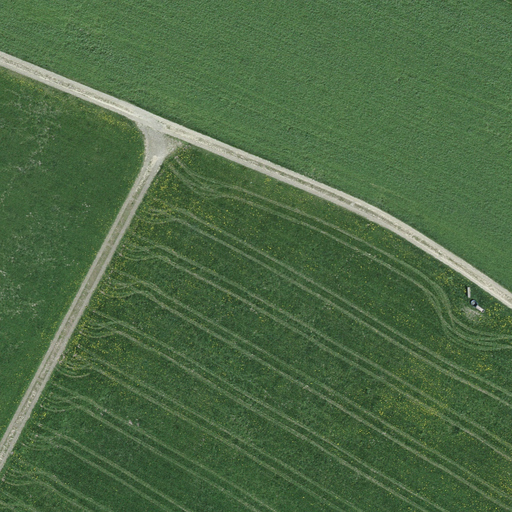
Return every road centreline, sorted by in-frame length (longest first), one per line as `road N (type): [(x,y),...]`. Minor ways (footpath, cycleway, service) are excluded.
road 1 (track): [(0,62),(389,220),(511,301)]
road 2 (track): [(168,132),(0,463)]
